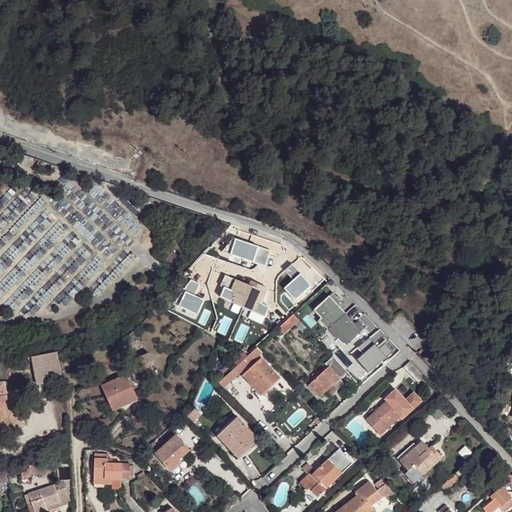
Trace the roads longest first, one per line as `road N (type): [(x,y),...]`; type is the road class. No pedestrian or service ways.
road 1 (unclassified): [(409,354),(298,246),(0,136)]
road 2 (residential): [(250,502),(409,354)]
road 3 (unclassified): [(511,464),(409,354)]
road 4 (unknown): [(86,511),(72,389)]
